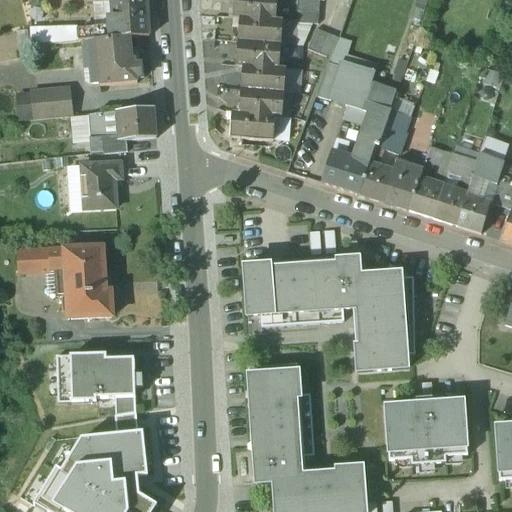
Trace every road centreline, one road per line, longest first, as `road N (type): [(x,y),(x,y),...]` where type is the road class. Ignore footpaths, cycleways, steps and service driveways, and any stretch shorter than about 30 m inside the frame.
road 1 (tertiary): [(180,159),(200,511)]
road 2 (residential): [(180,159),(511,268)]
road 3 (tertiary): [(170,0),(180,159)]
